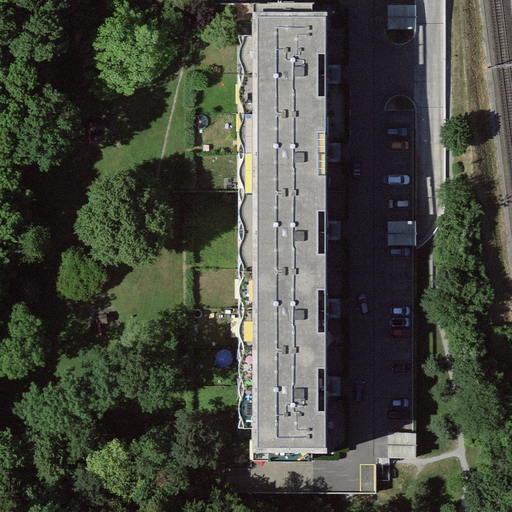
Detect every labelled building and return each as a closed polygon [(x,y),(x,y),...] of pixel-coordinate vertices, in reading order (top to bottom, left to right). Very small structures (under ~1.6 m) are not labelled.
[(327,10),(248,10),(248,98),(327,99),(327,10)] [(327,99),(248,98),(247,186),(327,187),(327,99)] [(327,187),(247,186),(247,275),(326,275),(327,187)] [(326,275),(247,275),(246,363),(326,363),(326,275)] [(326,363),(246,363),(246,451),(326,451),(326,363)]
